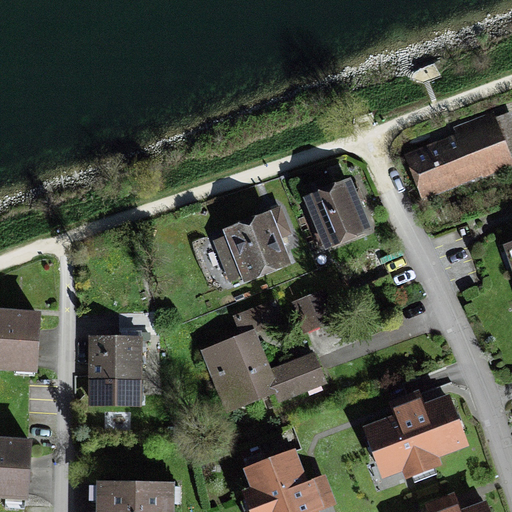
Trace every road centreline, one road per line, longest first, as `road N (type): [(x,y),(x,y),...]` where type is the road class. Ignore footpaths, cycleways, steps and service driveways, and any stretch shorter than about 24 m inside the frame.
road 1 (track): [(0,259),(511,78)]
road 2 (residential): [(370,127),(479,377),(511,474)]
road 3 (residential): [(54,511),(57,235)]
